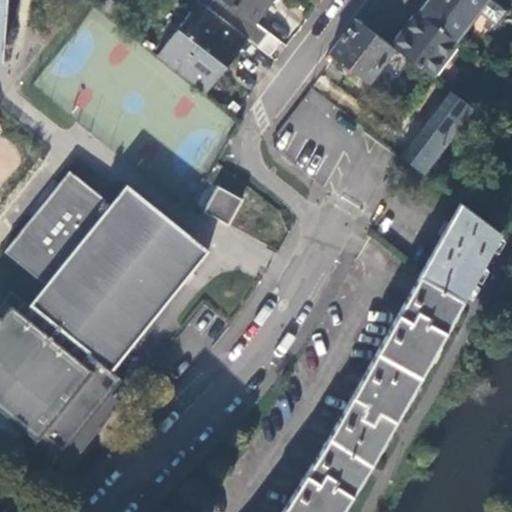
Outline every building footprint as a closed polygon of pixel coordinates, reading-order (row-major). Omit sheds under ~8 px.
[(216,0),(208,11),(249,43),(258,50),(271,59),(282,45),(255,23),(272,0),(216,0)] [(427,0),(419,12),(460,43),(483,14),(493,0),(427,0)] [(498,26),(510,10),(496,0),(493,0),(483,14),(498,26)] [(200,5),(159,59),(207,97),(249,43),(208,11),(200,5)] [(394,50),(433,79),(460,43),(419,12),(392,48),(394,50)] [(369,84),(394,50),(392,48),(359,23),(356,21),(329,55),(341,64),(337,70),(347,78),(352,72),(369,84)] [(344,116),(350,108),(354,102),(316,72),(306,86),(344,116)] [(478,104),(452,86),(399,158),(426,175),(478,104)] [(368,134),(374,126),(350,108),(344,116),(368,134)] [(41,437),(62,454),(122,380),(111,371),(208,251),(126,186),(110,205),(69,172),(5,253),(46,286),(30,307),(11,291),(0,304),(0,435),(22,455),(34,439),(37,441),(41,437)] [(229,226),(229,225),(242,200),(217,187),(204,213),(229,226)] [(472,287),(501,234),(462,205),(451,223),(447,221),(439,234),(443,236),(420,274),(464,299),(472,287)] [(449,326),(464,299),(420,274),(333,432),(289,501),(281,511),(341,511),(374,460),(449,326)]
